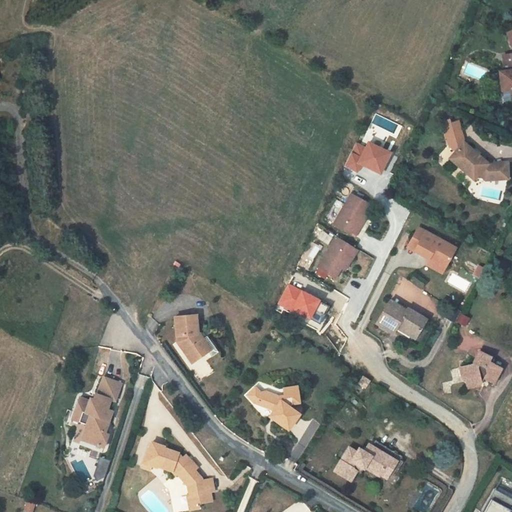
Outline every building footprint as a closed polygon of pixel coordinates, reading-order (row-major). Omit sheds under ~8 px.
[(511,55),(504,56),(506,72),(501,73),(503,92),(511,90),(511,93),(511,55)] [(454,153),(464,142),(457,123),(442,128),(449,148),(454,153)] [(357,172),(361,164),(380,174),(391,153),(369,142),(366,148),(356,143),(345,166),(357,172)] [(473,151),(464,142),(454,153),(449,158),(474,180),(479,174),(486,180),(509,179),(507,164),(494,165),(492,163),(490,161),(488,163),(478,155),(473,151)] [(440,155),(446,160),(452,152),(446,147),(440,155)] [(369,203),(352,193),(334,224),(355,237),(366,220),(361,217),(363,213),(369,203)] [(407,247),(414,251),(425,231),(418,227),(407,247)] [(425,231),(414,251),(429,259),(430,257),(445,266),(455,248),(425,231)] [(507,244),(511,235),(511,232),(509,231),(503,241),(507,244)] [(335,278),(341,268),(344,264),(348,266),(358,251),(336,237),(317,267),(335,278)] [(441,273),(445,266),(430,257),(429,259),(426,264),(441,273)] [(479,266),(474,275),(479,277),(484,269),(479,266)] [(411,282),(421,289),(424,284),(415,277),(411,282)] [(310,319),(320,324),(328,306),(319,301),(319,300),(289,285),(279,304),(310,319)] [(391,298),(389,301),(406,311),(408,308),(391,298)] [(426,319),(408,308),(406,311),(389,301),(376,323),(393,334),(396,328),(415,339),(426,319)] [(445,317),(453,322),(460,311),(451,306),(445,317)] [(469,318),(461,314),(457,320),(465,324),(469,318)] [(197,315),(175,317),(177,340),(179,340),(183,346),(182,347),(192,362),(208,351),(200,341),(204,338),(200,334),(199,334),(197,315)] [(211,349),(204,338),(200,341),(208,351),(211,349)] [(472,363),(461,367),(466,383),(467,389),(480,386),(483,378),(494,384),(502,368),(489,362),(492,357),(479,351),(472,363)] [(87,423),(85,429),(96,433),(93,442),(104,445),(109,432),(105,431),(107,427),(104,422),(109,420),(113,409),(107,408),(111,398),(115,399),(121,381),(103,375),(97,392),(95,392),(93,398),(90,396),(89,399),(79,395),(72,418),(87,423)] [(370,380),(362,376),(357,383),(365,388),(370,380)] [(284,388),(285,395),(299,393),(298,386),(284,388)] [(262,392),(256,387),(247,395),(255,402),(275,410),(281,412),(274,419),(288,430),(299,414),(289,407),(292,403),(300,402),(299,393),(285,395),(278,397),(266,391),(263,395),(261,393),(262,392)] [(270,416),(274,419),(281,412),(275,410),(270,416)] [(85,429),(82,438),(93,442),(96,433),(85,429)] [(375,440),(372,446),(396,461),(401,463),(404,458),(375,440)] [(177,470),(178,469),(180,470),(185,457),(181,455),(182,452),(167,447),(167,446),(154,442),(151,450),(150,450),(146,462),(154,465),(161,467),(161,466),(177,470)] [(348,447),(334,471),(351,482),(359,468),(360,466),(365,468),(379,477),(382,470),(389,474),(396,461),(372,446),(368,444),(363,452),(358,449),(356,452),(348,447)] [(185,457),(180,470),(181,470),(182,471),(180,472),(190,488),(191,498),(198,496),(200,497),(201,504),(208,503),(204,483),(202,483),(201,479),(194,469),(194,466),(192,462),(193,461),(189,454),(185,457)] [(153,471),(154,465),(146,462),(144,467),(153,471)] [(385,480),(389,474),(382,470),(379,477),(385,480)] [(203,480),(204,483),(208,503),(213,502),(211,492),(215,491),(213,479),(203,480)] [(511,495),(498,488),(484,511),(507,511),(511,504),(511,495)] [(202,510),(201,504),(200,497),(198,496),(191,498),(190,498),(192,511),(202,510)]
